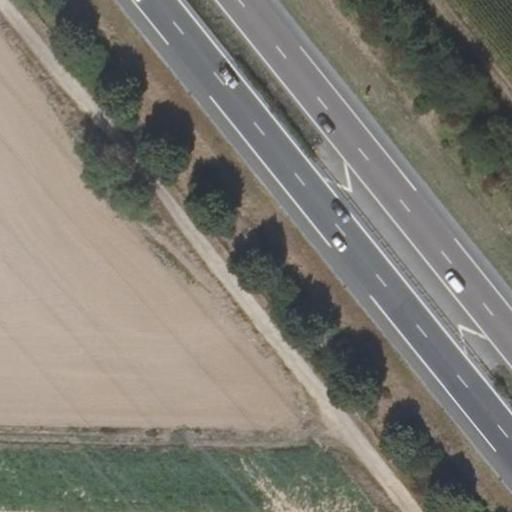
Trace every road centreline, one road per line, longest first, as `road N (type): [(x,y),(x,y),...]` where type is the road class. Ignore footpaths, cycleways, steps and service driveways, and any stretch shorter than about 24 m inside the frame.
road 1 (trunk): [(158,0),(511,440)]
road 2 (trunk): [(511,337),(245,0)]
road 3 (track): [(432,0),(511,102)]
